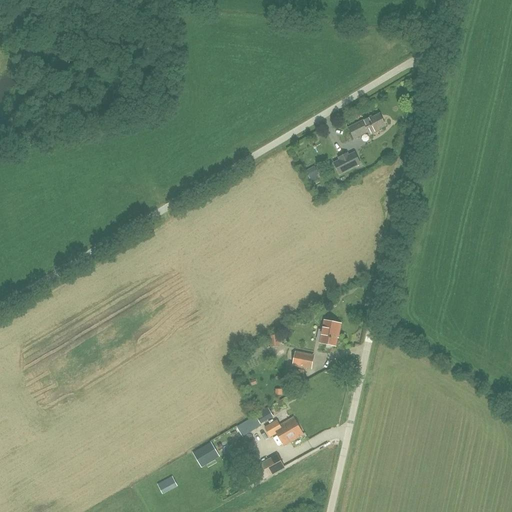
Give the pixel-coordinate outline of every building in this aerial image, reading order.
[(371,116),(354,125),(349,128),(354,139),(368,131),(370,135),(379,130),(379,129),(385,125),(380,114),(372,118),(371,116)] [(347,154),(339,158),(340,160),(334,163),(340,174),(360,164),(355,153),(348,156),(347,154)] [(308,168),(310,175),(319,172),(317,165),(308,168)] [(311,177),(314,183),(322,177),(318,172),(311,177)] [(321,343),(326,344),(327,346),(331,347),(333,346),(335,346),(337,334),(338,334),(340,325),(325,321),(321,343)] [(272,347),(283,348),(283,336),(273,336),(272,347)] [(311,369),(313,357),(296,353),(293,365),(311,369)] [(261,426),(261,425),(273,418),(267,408),(243,423),(249,433),(261,426)] [(270,439),(276,435),(285,447),(303,435),(292,418),(279,427),(276,422),(264,429),(270,439)] [(202,468),(219,458),(210,443),(193,453),(202,468)] [(278,457),(259,469),(266,480),(285,468),(278,457)] [(163,495),(177,487),(172,477),(158,485),(163,495)]
